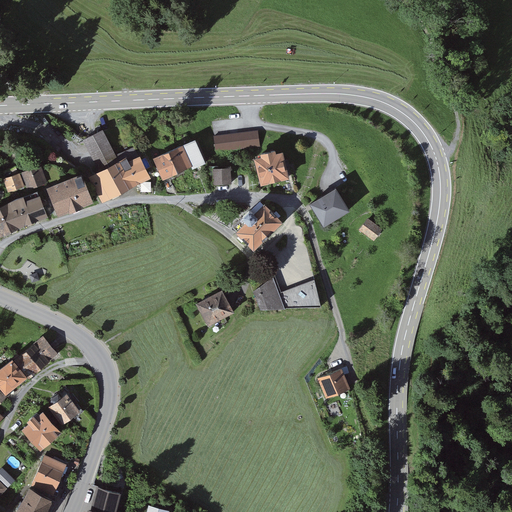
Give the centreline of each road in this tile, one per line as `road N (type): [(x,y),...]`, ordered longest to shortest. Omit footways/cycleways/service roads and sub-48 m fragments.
road 1 (secondary): [(28,105),(336,94),(375,100),(420,129),(435,157),(440,195),(400,359),(396,511)]
road 2 (secondary): [(0,297),(72,331),(102,362),(108,407),(73,511)]
road 3 (residential): [(0,250),(21,234),(101,208),(174,200)]
road 4 (track): [(435,157),(454,145),(457,120),(435,50),(405,0)]
road 5 (residential): [(174,200),(294,200)]
